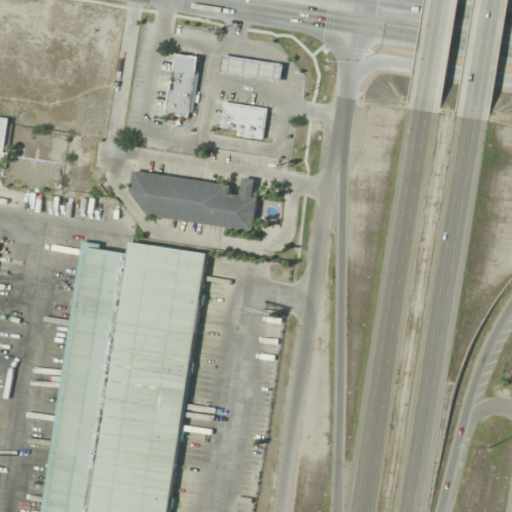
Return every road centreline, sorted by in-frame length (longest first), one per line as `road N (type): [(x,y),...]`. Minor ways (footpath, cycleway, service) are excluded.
road 1 (primary): [(366,0),(344,135),(344,511)]
road 2 (primary): [(430,106),(362,511)]
road 3 (primary): [(420,511),(485,119)]
road 4 (residential): [(344,135),(279,511)]
road 5 (secondary): [(511,32),(263,0)]
road 6 (primary): [(446,511),(489,349),(511,305)]
road 7 (primary): [(511,80),(386,61),(353,74)]
road 8 (primary): [(485,119),(503,0)]
